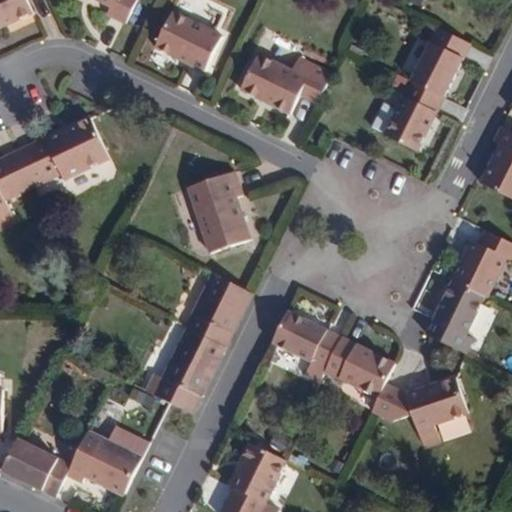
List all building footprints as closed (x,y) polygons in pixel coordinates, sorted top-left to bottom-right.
[(0,0),(0,28),(37,11),(32,0),(0,0)] [(103,0),(113,4),(108,15),(126,24),(137,0),(103,0)] [(205,72),(222,35),(173,12),(155,48),(205,72)] [(445,100),(471,46),(438,30),(413,84),(445,100)] [(315,100),(329,72),(295,56),(289,69),(255,53),(237,89),(286,112),(296,92),(315,100)] [(421,151),(445,100),(413,84),(400,110),(388,135),(421,151)] [(388,135),(400,110),(386,104),(375,129),(388,135)] [(111,158),(92,117),(19,151),(36,186),(49,179),(40,161),(54,155),(62,173),(66,179),(111,158)] [(511,198),(511,131),(502,127),(494,143),(500,146),(482,184),(511,198)] [(36,186),(19,151),(0,160),(0,227),(16,220),(6,200),(36,186)] [(62,173),(54,155),(40,161),(49,179),(62,173)] [(243,195),(235,172),(189,187),(211,254),(251,241),(236,197),(243,195)] [(489,295),(508,256),(511,257),(511,240),(487,228),(480,242),(473,238),(454,278),(486,294),(489,295)] [(228,348),(254,294),(215,275),(189,329),(228,348)] [(466,334),(486,294),(454,278),(453,280),(434,318),(441,322),(434,336),(467,352),(474,338),(466,334)] [(339,346),(286,320),(270,351),(324,378),(339,346)] [(196,414),(228,348),(189,329),(165,376),(156,395),(172,402),(196,414)] [(384,393),(394,372),(339,346),(324,378),(377,405),(384,393)] [(156,395),(165,376),(158,373),(149,391),(156,395)] [(469,421),(458,389),(407,405),(384,393),(377,405),(370,420),(394,432),(414,425),(425,458),(444,452),(437,432),(469,421)] [(126,494),(144,457),(90,431),(74,464),(69,474),(83,481),(86,475),(126,494)] [(69,474),(74,464),(20,438),(5,470),(58,496),(69,474)] [(262,511),(289,460),(253,442),(226,499),(230,501),(225,511),(262,511)]
